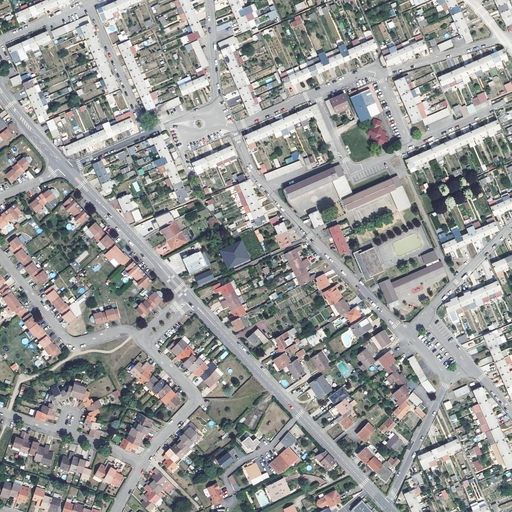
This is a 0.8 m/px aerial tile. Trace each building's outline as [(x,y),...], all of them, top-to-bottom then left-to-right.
[(36,0),(33,2),(34,5),(38,13),(40,13),(45,11),(41,2),(40,0),(36,0)] [(46,0),(41,2),(45,11),(50,8),(52,7),(48,0),(46,0)] [(108,4),(114,17),(121,14),(118,10),(115,1),(114,0),(111,2),(111,3),(108,4)] [(121,0),(117,0),(115,1),(118,10),(125,7),(121,0)] [(456,1),(455,0),(451,0),(447,2),(442,4),(445,10),(449,9),(458,5),(456,1)] [(509,1),(498,6),(500,13),(509,9),(511,8),(509,1)] [(193,9),(190,2),(182,5),(176,8),(179,15),(193,9)] [(242,9),(239,2),(231,6),(233,9),(232,10),(233,13),(234,12),(242,9)] [(21,11),(25,19),(32,16),(28,8),(26,4),(20,7),(21,11)] [(108,4),(102,7),(107,20),(114,17),(108,4)] [(28,8),(32,16),(37,14),(38,13),(34,5),(28,8)] [(458,5),(449,9),(452,15),(461,12),(458,5)] [(237,19),(245,15),(249,14),(252,12),(249,6),(246,7),(242,9),(234,12),(233,13),(234,16),(235,15),(237,19)] [(102,7),(97,9),(103,22),(107,20),(102,7)] [(196,15),(193,9),(179,15),(182,21),(188,19),(196,15)] [(511,16),(509,9),(500,13),(503,19),(506,18),(510,17),(511,16)] [(25,19),(21,11),(15,13),(18,22),(25,19)] [(452,15),(455,22),(463,18),(461,12),(452,15)] [(199,22),(196,15),(188,19),(191,25),(199,22)] [(246,17),(245,15),(237,19),(238,23),(240,25),(252,20),(249,15),(246,17)] [(458,28),(466,25),(463,18),(455,22),(458,28)] [(254,25),(252,20),(240,25),(239,26),(240,29),(241,28),(243,32),(251,28),(250,27),(254,25)] [(199,22),(191,25),(194,32),(202,29),(199,22)] [(89,23),(86,24),(83,25),(81,26),(83,33),(92,29),(89,23)] [(469,31),(466,25),(458,28),(461,35),(462,34),(469,31)] [(92,29),(83,33),(80,34),(81,37),(85,35),(86,39),(95,35),(92,31),(92,29)] [(202,30),(202,29),(194,32),(189,34),(192,40),(197,38),(204,35),(202,30)] [(47,31),(41,34),(46,45),(52,42),(47,31)] [(34,37),(38,45),(42,43),(43,46),(46,45),(41,34),(40,34),(34,37)] [(367,42),(371,50),(377,47),(371,34),(365,37),(367,42)] [(95,35),(86,39),(88,43),(85,45),(86,47),(89,46),(98,42),(96,39),(95,35)] [(417,43),(420,51),(427,48),(421,35),(415,38),(417,43)] [(34,37),(28,39),(31,48),(34,53),(40,51),(38,45),(34,37)] [(21,42),(25,51),(31,48),(28,39),(21,42)] [(354,47),(358,56),(364,53),(360,45),(358,40),(352,43),(354,47)] [(129,48),(126,41),(118,45),(121,50),(121,51),(129,48)] [(21,42),(15,45),(20,56),(26,54),(25,51),(21,42)] [(98,42),(89,46),(92,52),(100,49),(98,44),(98,42)] [(360,45),(364,53),(371,50),(367,42),(360,45)] [(417,43),(410,45),(414,54),(418,52),(420,51),(417,43)] [(341,53),(344,62),(351,59),(347,50),(345,44),(338,47),(339,48),(341,53)] [(402,44),(395,46),(401,59),(407,57),(404,48),(402,44)] [(8,48),(13,59),(20,56),(15,45),(8,48)] [(404,48),(407,57),(414,54),(410,45),(404,48)] [(228,47),(224,48),(221,50),(224,56),(232,53),(229,46),(228,47)] [(391,54),(394,62),(401,59),(395,46),(389,49),(391,54)] [(347,50),(351,59),(358,56),(354,47),(347,50)] [(132,54),(129,48),(121,51),(122,54),(124,58),(132,54)] [(100,49),(92,52),(95,59),(103,55),(102,53),(100,49)] [(388,49),(382,52),(384,57),(388,65),(394,62),(391,54),(389,49),(388,49)] [(498,51),(501,60),(508,57),(504,49),(499,51),(498,51)] [(325,54),(331,67),(338,64),(334,56),(332,51),(325,54)] [(491,54),(495,63),(501,60),(498,51),(491,54)] [(232,53),(224,56),(227,63),(235,59),(232,53)] [(334,56),(338,64),(344,62),(341,53),(334,56)] [(135,61),(132,54),(124,58),(127,65),(135,61)] [(321,62),(325,70),(331,67),(325,54),(319,57),(321,62)] [(484,57),(488,66),(495,63),(491,54),(484,57)] [(103,55),(95,59),(98,66),(106,62),(104,58),(103,55)] [(235,59),(227,63),(229,68),(230,69),(238,66),(244,63),(241,57),(238,58),(235,59)] [(478,60),(481,69),(488,66),(484,57),(478,60)] [(139,59),(135,61),(127,65),(130,71),(141,66),(142,66),(139,59)] [(471,63),(475,71),(477,76),(483,73),(483,72),(481,69),(478,60),(471,63)] [(106,62),(98,66),(99,69),(97,70),(98,73),(109,68),(108,66),(106,62)] [(321,72),(325,70),(321,62),(315,65),(318,73),(321,72)] [(465,66),(468,74),(475,71),(471,63),(465,66)] [(312,76),(318,73),(315,65),(308,68),(312,76)] [(143,71),(141,66),(130,71),(132,76),(132,78),(141,74),(140,72),(143,71)] [(230,69),(233,76),(241,72),(240,71),(243,70),(241,66),(239,67),(238,66),(230,69)] [(458,69),(462,77),(468,74),(465,66),(458,69)] [(495,67),(489,69),(492,76),(498,74),(495,67)] [(109,68),(98,73),(96,74),(98,77),(102,75),(104,79),(112,75),(110,70),(109,68)] [(302,71),(305,79),(312,76),(308,68),(306,69),(304,69),(302,71)] [(288,76),(292,84),(299,82),(295,73),(293,69),(286,71),(288,76)] [(451,72),(457,84),(460,83),(458,79),(462,77),(458,69),(451,72)] [(199,78),(202,86),(204,86),(209,83),(205,75),(203,70),(197,73),(199,78)] [(295,73),(299,82),(305,79),(302,71),(295,73)] [(241,72),(233,76),(236,82),(244,79),(241,72)] [(445,75),(449,83),(450,87),(457,84),(451,72),(445,75)] [(143,81),(141,74),(132,78),(135,84),(143,81)] [(112,75),(104,79),(105,82),(101,84),(102,87),(103,87),(115,82),(112,75)] [(438,78),(442,86),(449,83),(445,75),(438,78)] [(183,79),(189,92),(191,91),(196,89),(192,81),(190,76),(183,79)] [(202,86),(199,78),(197,79),(195,76),(191,77),(193,81),(192,81),(196,89),(201,87),(202,86)] [(288,76),(282,79),(285,87),(292,84),(288,76)] [(407,84),(404,77),(394,81),(397,86),(398,88),(407,84)] [(31,79),(23,82),(25,86),(26,89),(34,86),(31,79)] [(147,79),(143,81),(135,84),(138,89),(138,91),(146,87),(150,86),(147,79)] [(177,82),(182,95),(187,93),(189,92),(183,79),(177,82)] [(244,79),(236,82),(238,89),(247,85),(244,79)] [(115,82),(103,87),(104,89),(108,88),(109,92),(118,88),(115,82)] [(247,85),(238,89),(241,95),(250,92),(253,90),(254,90),(251,83),(247,85)] [(38,84),(34,86),(26,89),(27,91),(29,95),(37,92),(41,90),(38,84)] [(410,91),(407,84),(398,88),(401,95),(410,91)] [(149,94),(146,87),(138,91),(141,98),(149,94)] [(357,94),(350,97),(360,122),(380,113),(369,89),(357,94)] [(32,102),(40,98),(44,96),(42,90),(41,90),(37,92),(29,95),(31,100),(32,102)] [(250,92),(241,95),(244,102),(252,98),(256,97),(253,90),(250,92)] [(413,98),(410,91),(401,95),(404,102),(413,98)] [(154,92),(149,94),(141,98),(144,104),(152,101),(157,98),(154,92)] [(344,93),(330,99),(336,113),(350,107),(344,93)] [(478,97),(481,103),(487,100),(484,93),(478,96),(478,97)] [(418,95),(413,98),(404,102),(404,103),(407,109),(416,105),(421,102),(418,95)] [(478,97),(472,100),(473,104),(474,106),(481,103),(478,97)] [(32,102),(35,108),(43,105),(47,103),(45,100),(42,101),(40,98),(32,102)] [(252,98),(244,102),(247,108),(255,105),(252,98)] [(155,107),(152,101),(144,104),(147,111),(153,108),(155,107)] [(43,105),(35,108),(37,113),(38,115),(46,112),(45,108),(48,107),(46,104),(43,105)] [(473,104),(467,107),(467,108),(469,111),(470,114),(476,111),(474,106),(473,104)] [(255,105),(247,108),(250,115),(258,111),(255,105)] [(419,112),(416,105),(407,109),(409,114),(410,116),(419,112)] [(310,107),(303,109),(307,118),(313,115),(313,113),(310,107)] [(297,112),(300,121),(303,126),(309,123),(307,118),(303,109),(297,112)] [(423,110),(419,112),(410,116),(413,123),(422,119),(425,118),(426,117),(423,110)] [(49,118),(46,112),(38,115),(39,117),(41,122),(49,118)] [(297,112),(290,115),(294,123),(300,121),(297,112)] [(2,117),(0,114),(0,128),(3,132),(2,133),(7,140),(15,134),(13,131),(12,131),(11,130),(12,128),(5,118),(3,120),(2,118),(2,117)] [(122,115),(115,118),(117,123),(121,132),(125,130),(128,129),(124,121),(122,115)] [(283,118),(287,126),(294,123),(290,115),(283,118)] [(124,121),(128,129),(134,126),(131,118),(124,121)] [(283,118),(277,121),(280,129),(282,133),(289,130),(287,126),(283,118)] [(380,125),(381,121),(373,118),(370,128),(367,135),(371,136),(370,140),(380,146),(387,142),(389,137),(384,136),(386,132),(383,131),(380,125)] [(497,120),(490,123),(494,131),(501,128),(497,120)] [(270,124),(274,132),(280,129),(277,121),(270,124)] [(111,126),(115,135),(121,132),(117,123),(111,126)] [(490,123),(484,125),(487,134),(494,131),(490,123)] [(270,124),(264,127),(267,135),(274,132),(270,124)] [(480,127),(477,128),(481,137),(487,134),(484,125),(480,127)] [(111,126),(104,129),(108,137),(115,135),(111,126)] [(257,129),(261,138),(267,135),(264,127),(257,129)] [(475,129),(471,131),(474,140),(481,137),(477,128),(475,129)] [(98,132),(102,140),(108,137),(104,129),(98,132)] [(257,129),(251,132),(254,141),(261,138),(257,129)] [(471,131),(464,134),(468,143),(474,140),(471,131)] [(98,132),(91,135),(95,143),(102,140),(98,132)] [(251,132),(244,135),(249,147),(256,144),(254,141),(251,132)] [(164,141),(161,134),(152,138),(155,144),(164,141)] [(462,135),(457,137),(461,145),(468,143),(464,134),(462,135)] [(84,138),(88,146),(95,143),(91,135),(84,138)] [(457,137),(451,140),(454,148),(461,145),(457,137)] [(84,138),(78,141),(82,149),(88,146),(84,138)] [(63,142),(64,146),(67,152),(68,155),(75,152),(71,143),(69,139),(63,142)] [(451,140),(444,143),(448,151),(454,148),(451,140)] [(71,143),(75,152),(82,149),(78,141),(71,143)] [(167,147),(164,141),(155,144),(158,151),(167,147)] [(444,143),(438,146),(441,154),(448,151),(444,143)] [(225,148),(230,160),(236,157),(231,145),(227,148),(225,148)] [(438,146),(431,148),(435,157),(441,154),(438,146)] [(169,154),(167,147),(158,151),(161,158),(169,154)] [(223,149),(218,151),(223,163),(230,160),(225,148),(223,149)] [(431,148),(425,151),(428,160),(435,157),(431,148)] [(126,157),(123,151),(117,154),(119,160),(126,157)] [(212,154),(217,166),(223,163),(218,151),(212,154)] [(423,152),(418,154),(422,163),(428,160),(425,151),(423,152)] [(172,160),(169,154),(161,158),(164,164),(172,160)] [(210,155),(205,157),(210,169),(217,166),(212,154),(210,155)] [(419,168),(423,166),(422,163),(418,154),(414,156),(412,157),(415,165),(418,164),(419,168)] [(17,179),(16,178),(20,175),(28,169),(27,167),(28,166),(29,167),(32,164),(31,163),(33,161),(34,159),(32,156),(29,156),(27,158),(26,156),(20,161),(20,162),(14,167),(14,168),(7,174),(13,182),(17,179)] [(199,160),(202,168),(205,167),(206,170),(210,169),(205,157),(201,159),(199,160)] [(415,165),(412,157),(405,160),(409,168),(412,174),(418,171),(415,165)] [(101,160),(93,164),(95,169),(96,170),(104,167),(101,160)] [(175,167),(172,160),(164,164),(167,171),(175,167)] [(199,160),(192,163),(196,171),(202,168),(199,160)] [(167,171),(164,164),(158,167),(161,173),(164,172),(167,171)] [(107,173),(104,167),(96,170),(98,177),(107,173)] [(178,174),(175,167),(167,171),(168,174),(170,177),(178,174)] [(335,171),(334,167),(285,189),(289,199),(334,179),(344,175),(341,169),(335,171)] [(107,173),(98,177),(101,183),(110,180),(107,173)] [(181,180),(178,174),(170,177),(165,179),(168,186),(173,184),(181,180)] [(344,175),(334,179),(343,199),(353,195),(344,175)] [(347,210),(392,190),(402,186),(399,179),(393,182),(391,178),(353,195),(343,199),(342,200),(347,210)] [(248,179),(239,183),(234,185),(237,193),(251,187),(248,179)] [(113,186),(110,180),(101,183),(104,190),(111,187),(113,186)] [(184,187),(181,180),(173,184),(175,190),(184,187)] [(137,192),(140,190),(136,182),(132,183),(137,192)] [(410,206),(402,186),(392,190),(400,210),(410,206)] [(187,193),(184,187),(175,190),(173,192),(176,198),(178,197),(187,193)] [(240,200),(254,194),(251,187),(237,193),(240,200)] [(57,189),(54,188),(52,190),(51,189),(48,191),(49,192),(47,193),(46,191),(41,195),(38,198),(38,199),(32,204),(38,212),(45,207),(44,206),(47,203),(50,201),(51,202),(57,197),(56,195),(58,194),(58,191),(57,189)] [(190,200),(187,193),(178,197),(181,203),(190,200)] [(130,201),(127,194),(118,198),(120,203),(121,205),(130,201)] [(257,201),(254,194),(240,200),(243,207),(248,205),(257,201)] [(91,217),(73,196),(65,203),(68,207),(67,208),(70,211),(71,210),(77,217),(76,218),(79,222),(80,221),(83,224),(91,217)] [(495,200),(489,203),(494,215),(501,212),(497,204),(495,200)] [(133,208),(130,201),(121,205),(122,207),(124,212),(129,210),(129,212),(133,223),(143,219),(137,207),(133,208)] [(251,212),(260,208),(257,201),(248,205),(248,206),(244,208),(247,214),(251,212)] [(504,201),(497,204),(501,212),(507,209),(504,201)] [(24,212),(17,204),(6,213),(1,216),(3,218),(1,219),(0,218),(0,228),(0,229),(2,228),(3,229),(10,224),(9,223),(12,221),(16,218),(17,219),(21,216),(20,215),(24,212)] [(263,213),(260,208),(251,212),(254,219),(264,215),(263,213)] [(318,211),(309,214),(311,219),(312,221),(321,217),(318,211)] [(169,221),(174,219),(172,215),(167,218),(166,215),(156,220),(159,226),(160,227),(169,221)] [(264,215),(254,219),(256,222),(252,224),(254,227),(267,222),(264,216),(264,215)] [(219,223),(213,217),(208,222),(213,228),(219,223)] [(321,217),(312,221),(313,223),(315,227),(323,223),(321,217)] [(486,220),(488,224),(491,233),(498,230),(493,217),(486,220)] [(167,239),(181,231),(174,220),(170,222),(166,224),(168,227),(162,230),(163,232),(167,239)] [(278,220),(272,223),(273,227),(274,226),(278,234),(286,230),(287,230),(283,222),(280,224),(278,220)] [(481,227),(479,221),(472,224),(473,226),(475,230),(478,238),(485,235),(481,227)] [(131,259),(127,255),(126,256),(124,255),(125,254),(120,249),(119,249),(118,247),(119,246),(115,241),(112,238),(111,239),(108,235),(102,230),(100,227),(101,226),(97,222),(90,229),(96,236),(95,237),(100,242),(101,241),(110,251),(109,252),(121,264),(122,263),(124,266),(131,259)] [(338,224),(329,228),(331,231),(332,234),(341,230),(338,224)] [(472,224),(466,227),(468,233),(472,241),(476,239),(476,240),(479,239),(478,238),(475,230),(473,226),(472,224)] [(488,224),(481,227),(485,235),(491,233),(488,224)] [(254,231),(259,242),(263,240),(257,229),(254,231)] [(278,234),(275,235),(281,248),(291,244),(286,235),(288,234),(286,230),(278,234)] [(344,237),(341,230),(332,234),(333,237),(335,241),(344,237)] [(186,241),(181,231),(167,239),(170,245),(172,248),(186,241)] [(468,233),(461,236),(465,244),(472,241),(468,233)] [(453,234),(446,237),(452,250),(458,247),(455,238),(453,234)] [(461,236),(455,238),(458,247),(465,244),(461,236)] [(26,252),(23,248),(26,246),(18,237),(11,243),(13,246),(14,247),(12,249),(19,258),(20,257),(22,260),(27,266),(29,270),(28,270),(36,280),(38,278),(39,280),(41,282),(49,276),(42,267),(39,269),(36,265),(36,264),(27,252),(26,252)] [(344,237),(335,241),(337,244),(338,248),(347,244),(344,237)] [(440,240),(441,242),(445,252),(452,250),(446,237),(440,240)] [(241,239),(221,248),(224,254),(222,254),(222,255),(225,261),(225,262),(227,261),(230,267),(233,265),(250,258),(241,239)] [(350,250),(347,244),(338,248),(339,250),(341,254),(350,250)] [(285,254),(289,262),(299,257),(297,252),(302,250),(300,246),(285,254)] [(384,270),(373,247),(362,252),(361,250),(353,253),(366,281),(373,278),(372,275),(384,270)] [(446,271),(441,261),(439,262),(433,249),(421,255),(426,267),(422,269),(391,283),(389,279),(379,283),(387,303),(397,299),(395,293),(446,271)] [(86,250),(75,260),(78,263),(89,254),(86,250)] [(186,262),(191,273),(207,265),(200,250),(184,259),(186,262)] [(289,262),(293,270),(308,262),(306,259),(301,261),(299,257),(289,262)] [(250,258),(233,265),(235,269),(251,262),(250,258)] [(498,261),(502,269),(508,266),(505,258),(498,261)] [(75,270),(80,267),(75,260),(71,263),(75,270)] [(498,261),(492,264),(497,277),(504,274),(502,269),(498,261)] [(153,282),(135,262),(127,269),(130,272),(129,273),(132,277),(133,276),(140,283),(139,284),(142,287),(143,286),(146,289),(153,282)] [(310,265),(308,262),(293,270),(297,277),(307,273),(304,268),(310,265)] [(211,271),(196,277),(200,285),(214,278),(211,271)] [(297,277),(301,286),(316,278),(315,275),(309,277),(307,273),(297,277)] [(316,278),(317,281),(316,282),(320,290),(330,284),(324,274),(316,278)] [(490,284),(494,292),(496,296),(496,297),(502,294),(501,289),(497,281),(490,284)] [(224,295),(234,290),(230,282),(222,286),(220,282),(213,286),(215,289),(217,293),(222,290),(224,295)] [(484,287),(487,295),(494,292),(490,284),(484,287)] [(333,304),(343,298),(341,295),(340,295),(338,292),(339,292),(335,285),(323,293),(330,305),(333,304)] [(63,300),(57,293),(58,292),(53,286),(46,291),(48,294),(51,297),(50,298),(56,306),(56,305),(59,309),(64,315),(66,318),(66,319),(69,323),(76,317),(73,313),(74,312),(64,299),(63,300)] [(22,304),(13,291),(10,287),(2,293),(5,297),(4,298),(9,304),(14,310),(15,309),(18,313),(25,307),(23,303),(22,304)] [(477,289),(483,302),(489,299),(487,295),(484,287),(477,289)] [(471,292),(474,301),(476,305),(483,302),(477,289),(471,292)] [(234,290),(224,295),(226,299),(221,302),(223,305),(238,297),(234,290)] [(153,308),(160,302),(160,301),(162,299),(161,297),(163,295),(163,293),(160,291),(158,291),(156,293),(155,291),(149,297),(150,298),(147,301),(146,300),(143,303),(142,302),(138,305),(139,306),(136,310),(144,318),(153,308)] [(269,296),(271,300),(278,297),(276,292),(269,296)] [(464,295),(468,304),(474,301),(471,292),(464,295)] [(82,295),(76,300),(80,304),(86,300),(82,295)] [(457,298),(461,306),(463,312),(470,309),(468,304),(464,295),(457,298)] [(238,297),(223,305),(224,308),(230,306),(232,310),(242,305),(238,297)] [(343,298),(333,304),(338,311),(339,311),(341,315),(351,309),(349,304),(347,305),(346,303),(343,298)] [(451,301),(455,309),(461,306),(457,298),(451,301)] [(444,304),(450,317),(457,315),(455,309),(451,301),(444,304)] [(242,305),(232,310),(234,315),(229,317),(231,321),(244,314),(246,313),(242,305)] [(461,306),(455,309),(457,315),(463,312),(461,306)] [(351,323),(361,316),(355,307),(345,314),(351,323)] [(118,309),(114,310),(113,309),(106,312),(106,313),(102,314),(102,313),(94,315),(94,316),(92,317),(91,320),(92,324),(95,326),(97,325),(97,326),(101,325),(100,323),(102,322),(103,325),(109,323),(109,322),(113,321),(112,319),(114,319),(115,321),(121,319),(118,309)] [(40,326),(35,319),(34,318),(35,317),(31,312),(23,318),(27,323),(26,324),(33,333),(34,333),(42,343),(41,343),(48,352),(49,352),(53,357),(61,351),(57,346),(56,346),(55,345),(50,339),(49,337),(50,336),(42,326),(41,327),(40,326)] [(244,314),(231,321),(236,330),(248,323),(244,314)] [(365,316),(350,325),(353,329),(355,328),(357,330),(356,331),(358,335),(372,327),(365,316)] [(336,326),(346,321),(344,318),(339,320),(338,318),(333,321),(336,326)] [(297,332),(294,327),(287,332),(290,336),(297,332)] [(270,340),(258,328),(247,337),(254,344),(259,339),(264,344),(270,340)] [(373,335),(382,347),(390,341),(386,336),(387,335),(382,329),(373,335)] [(321,337),(317,330),(314,332),(306,337),(310,343),(321,337)] [(495,330),(484,335),(486,341),(495,338),(493,334),(496,333),(495,330)] [(289,338),(285,332),(275,338),(279,344),(278,345),(275,347),(277,351),(281,349),(290,344),(287,339),(289,338)] [(500,336),(495,338),(486,341),(489,348),(498,344),(503,342),(500,336)] [(299,341),(301,346),(308,344),(306,338),(299,341)] [(179,356),(189,346),(182,340),(178,344),(175,342),(168,348),(171,351),(173,349),(174,348),(178,351),(176,353),(179,356)] [(298,350),(294,344),(293,345),(289,347),(293,353),(298,350)] [(500,351),(498,344),(489,348),(492,355),(500,351)] [(195,352),(189,346),(179,356),(177,357),(180,360),(183,358),(184,356),(185,357),(184,359),(186,361),(187,360),(192,355),(193,354),(195,352)] [(362,360),(370,354),(365,348),(357,354),(362,360)] [(299,357),(301,356),(309,351),(308,350),(305,352),(303,349),(296,353),(299,357)] [(375,362),(371,364),(373,368),(376,367),(378,367),(381,371),(384,368),(392,363),(395,360),(392,356),(391,357),(390,356),(391,355),(394,353),(392,349),(379,358),(375,361),(375,362)] [(322,350),(313,356),(320,366),(318,367),(320,371),(330,364),(328,361),(329,361),(322,350)] [(503,358),(500,351),(492,355),(495,361),(503,358)] [(274,364),(278,371),(288,364),(291,362),(289,358),(291,357),(289,355),(287,356),(285,352),(274,359),(276,362),(274,364)] [(349,353),(345,357),(349,362),(354,359),(349,353)] [(371,356),(370,354),(362,360),(364,364),(367,367),(371,364),(375,362),(371,356)] [(192,355),(187,360),(190,362),(188,365),(187,365),(189,367),(197,360),(192,355)] [(511,361),(509,355),(503,358),(506,364),(511,361)] [(291,362),(288,364),(292,371),(293,371),(296,377),(305,371),(298,361),(303,358),(301,356),(299,357),(291,362)] [(311,357),(318,367),(320,366),(313,356),(311,357)] [(198,359),(197,360),(189,367),(192,370),(193,369),(195,371),(204,362),(200,357),(198,359)] [(506,364),(503,358),(495,361),(498,368),(506,364)] [(202,374),(213,364),(208,359),(204,362),(195,371),(197,373),(200,376),(201,375),(202,374)] [(148,362),(144,366),(143,367),(142,366),(142,365),(140,362),(131,371),(138,378),(151,365),(148,362)] [(13,371),(19,367),(16,363),(10,367),(13,371)] [(203,378),(205,380),(218,367),(213,363),(213,364),(202,374),(204,376),(203,378)] [(394,365),(392,363),(384,368),(387,371),(394,365)] [(509,371),(506,364),(498,368),(501,374),(509,371)] [(149,373),(150,372),(154,368),(151,365),(138,378),(145,384),(146,384),(154,376),(151,373),(150,374),(149,373)] [(397,369),(394,365),(387,371),(389,375),(386,378),(390,383),(395,380),(401,387),(404,384),(407,381),(401,373),(399,375),(395,371),(397,369)] [(205,380),(211,386),(210,388),(213,390),(219,384),(217,381),(224,374),(218,367),(205,380)] [(511,369),(509,371),(501,374),(504,381),(511,377),(511,369)] [(357,380),(360,377),(355,371),(351,374),(357,380)] [(332,389),(322,375),(309,383),(316,393),(318,392),(321,396),(332,389)] [(152,390),(152,389),(162,380),(160,377),(157,379),(156,381),(155,380),(156,378),(154,376),(146,384),(152,390)] [(162,380),(152,389),(157,394),(164,387),(165,386),(163,383),(164,382),(162,380)] [(76,392),(79,393),(82,385),(75,383),(74,387),(72,395),(74,396),(75,395),(76,392)] [(407,388),(404,384),(401,387),(392,394),(397,401),(396,402),(399,406),(408,397),(409,396),(405,390),(407,388)] [(82,385),(79,393),(83,394),(82,397),(82,398),(84,399),(87,391),(88,387),(82,385)] [(72,395),(74,387),(71,386),(70,388),(62,392),(65,399),(69,397),(69,395),(70,394),(72,395)] [(484,391),(482,386),(473,390),(476,397),(484,393),(484,391)] [(53,390),(55,394),(58,400),(61,399),(62,400),(65,399),(62,392),(59,387),(53,390)] [(157,394),(162,398),(172,389),(170,387),(169,387),(167,390),(164,387),(157,394)] [(341,387),(328,397),(331,401),(333,399),(337,404),(347,396),(348,396),(341,387)] [(172,389),(162,398),(167,403),(175,395),(173,393),(174,391),(172,389)] [(89,397),(90,394),(91,392),(87,391),(84,399),(86,400),(86,401),(87,405),(89,405),(94,402),(92,398),(90,399),(89,397)] [(176,394),(175,395),(167,403),(166,403),(173,410),(182,401),(179,399),(178,400),(177,399),(178,398),(181,395),(178,392),(176,394)] [(484,393),(476,397),(479,403),(487,399),(485,394),(484,393)] [(58,400),(55,394),(51,396),(49,402),(51,403),(49,407),(56,409),(57,409),(58,405),(57,404),(57,403),(59,401),(58,400)] [(351,401),(347,396),(337,404),(331,409),(334,414),(333,415),(336,419),(351,408),(348,404),(351,401)] [(399,406),(394,411),(401,417),(409,408),(411,407),(406,402),(408,400),(413,405),(414,403),(413,402),(410,400),(408,397),(399,406)] [(487,399),(479,403),(473,406),(476,412),(490,406),(487,399)] [(99,400),(94,402),(89,405),(91,408),(89,409),(91,412),(98,408),(102,406),(99,400)] [(449,401),(444,403),(447,410),(452,407),(449,401)] [(45,405),(42,412),(55,416),(56,412),(55,412),(56,409),(49,407),(45,405)] [(490,406),(476,412),(479,419),(493,413),(490,406)] [(421,410),(418,407),(415,410),(423,418),(425,414),(421,410)] [(95,414),(98,413),(100,411),(98,408),(91,412),(91,413),(90,415),(89,415),(87,419),(89,419),(95,421),(96,417),(94,416),(95,414)] [(260,419),(263,412),(254,409),(252,416),(260,419)] [(351,413),(348,410),(336,420),(338,423),(340,421),(346,428),(352,424),(346,416),(351,413)] [(39,411),(36,418),(45,421),(47,417),(54,419),(55,416),(42,412),(41,411),(39,411)] [(139,423),(150,428),(151,428),(152,424),(151,424),(149,423),(151,418),(140,413),(136,421),(138,422),(139,423)] [(493,413),(479,419),(482,425),(496,419),(495,417),(493,413)] [(399,420),(393,414),(379,429),(383,433),(385,430),(387,432),(399,420)] [(85,425),(98,429),(100,423),(95,421),(89,419),(88,422),(86,422),(85,425)] [(496,419),(482,425),(485,432),(499,426),(496,419)] [(368,422),(357,434),(365,442),(369,437),(369,436),(375,429),(368,422)] [(149,430),(150,428),(139,423),(136,429),(144,432),(146,429),(149,430)] [(188,426),(190,428),(191,429),(187,433),(186,431),(183,434),(184,434),(192,443),(193,443),(200,437),(195,433),(198,430),(191,423),(188,426)] [(99,429),(98,429),(85,425),(84,428),(92,431),(90,435),(99,438),(102,430),(99,429)] [(502,432),(499,426),(485,432),(488,438),(502,432)] [(130,433),(141,438),(142,439),(144,436),(143,435),(144,432),(136,429),(135,428),(133,427),(132,429),(130,433)] [(26,433),(27,432),(23,431),(21,438),(17,436),(14,446),(13,449),(20,451),(21,450),(26,433)] [(291,434),(289,431),(280,441),(282,443),(286,438),(291,434)] [(502,432),(488,438),(491,445),(505,439),(502,432)] [(26,433),(21,450),(30,453),(30,452),(33,444),(34,442),(30,440),(30,442),(28,441),(29,440),(31,435),(26,433)] [(130,433),(128,439),(139,445),(141,442),(139,441),(141,438),(130,433)] [(185,439),(182,442),(187,447),(192,443),(184,434),(182,436),(182,437),(185,439)] [(269,464),(278,474),(303,461),(290,447),(297,440),(291,434),(286,438),(282,443),(286,448),(282,452),(284,453),(276,460),(274,459),(269,464)] [(403,442),(396,434),(395,435),(391,439),(388,442),(395,450),(403,442)] [(249,436),(242,442),(248,449),(250,448),(252,450),(255,446),(256,447),(261,443),(256,438),(253,441),(249,436)] [(139,445),(128,439),(126,438),(125,438),(121,446),(130,451),(132,447),(130,446),(131,445),(132,446),(137,448),(139,445)] [(457,439),(451,441),(454,450),(461,447),(457,439)] [(505,439),(491,445),(494,451),(499,449),(508,445),(505,439)] [(187,447),(182,442),(179,440),(178,441),(179,443),(177,445),(185,453),(189,449),(187,447)] [(451,441),(444,444),(448,453),(454,450),(451,441)] [(37,442),(36,446),(33,444),(30,452),(37,454),(39,447),(39,446),(40,443),(37,442)] [(387,443),(384,446),(390,452),(393,449),(387,443)] [(181,458),(185,453),(177,445),(176,444),(173,446),(175,447),(172,450),(179,456),(180,458),(181,458)] [(444,444),(437,447),(441,455),(448,453),(444,444)] [(47,445),(46,448),(42,461),(41,462),(51,465),(54,453),(51,452),(50,453),(49,453),(49,451),(51,446),(47,445)] [(469,450),(470,454),(480,450),(478,445),(473,447),(474,448),(469,450)] [(510,452),(508,445),(499,449),(494,451),(497,458),(502,456),(510,452)] [(367,446),(365,448),(373,456),(375,454),(367,446)] [(42,461),(46,448),(43,447),(42,448),(39,447),(37,454),(36,456),(35,459),(42,461)] [(437,447),(431,450),(434,458),(441,455),(437,447)] [(168,450),(169,450),(171,453),(168,455),(174,461),(179,456),(172,450),(171,449),(170,448),(168,450)] [(217,460),(223,467),(232,460),(230,458),(231,457),(231,456),(236,452),(234,448),(217,460)] [(373,456),(365,448),(358,455),(365,463),(368,461),(373,456)] [(431,450),(424,453),(428,461),(434,458),(431,450)] [(71,451),(69,457),(69,458),(67,457),(68,456),(64,455),(60,467),(70,470),(70,468),(74,457),(74,456),(75,453),(71,451)] [(339,465),(325,451),(316,455),(317,458),(331,472),(339,465)] [(511,455),(510,452),(502,456),(497,458),(500,464),(502,463),(505,462),(511,459),(511,455)] [(167,462),(166,461),(163,463),(171,471),(177,465),(175,463),(174,461),(168,455),(166,453),(163,456),(167,459),(168,461),(167,462)] [(418,456),(423,469),(430,466),(428,461),(424,453),(418,456)] [(448,453),(441,455),(443,461),(450,458),(448,453)] [(368,461),(376,470),(381,465),(373,456),(368,461)] [(77,471),(77,469),(81,458),(77,457),(77,458),(74,457),(70,468),(77,471)] [(396,457),(390,464),(393,468),(400,461),(396,457)] [(81,458),(77,469),(83,471),(85,465),(82,463),(83,459),(84,459),(81,458)] [(87,461),(85,465),(83,471),(83,473),(82,476),(89,479),(92,469),(88,468),(90,461),(87,460),(87,461)] [(385,469),(389,463),(386,460),(381,465),(376,470),(375,471),(380,475),(380,476),(385,480),(391,473),(385,469)] [(267,472),(261,475),(255,462),(253,463),(252,461),(247,464),(248,466),(245,467),(251,479),(254,485),(270,477),(267,472)] [(109,462),(106,467),(105,468),(104,467),(104,466),(101,464),(95,474),(104,479),(105,478),(110,468),(111,466),(113,464),(109,462)] [(105,478),(110,481),(117,470),(114,468),(113,470),(110,468),(105,478)] [(117,470),(110,481),(118,485),(123,475),(120,474),(119,475),(118,475),(119,473),(121,470),(118,468),(117,470)] [(174,486),(168,480),(156,468),(153,471),(156,474),(157,476),(156,477),(155,475),(152,478),(155,480),(161,486),(163,488),(167,493),(174,486)] [(233,475),(228,477),(232,485),(236,483),(233,475)] [(274,498),(278,496),(278,495),(283,493),(284,494),(290,491),(284,477),(274,482),(268,484),(274,498)] [(17,499),(22,485),(23,482),(15,479),(13,484),(10,493),(13,495),(14,493),(15,494),(15,495),(14,498),(17,499)] [(148,485),(160,497),(163,495),(160,491),(163,488),(161,486),(155,480),(152,482),(153,483),(152,484),(151,483),(149,481),(146,483),(148,485)] [(10,493),(13,484),(5,481),(3,487),(0,485),(0,495),(0,496),(1,494),(9,497),(10,493)] [(212,500),(214,504),(223,500),(221,496),(222,495),(220,491),(219,488),(220,487),(217,482),(207,487),(213,499),(212,500)] [(30,488),(22,485),(17,499),(17,500),(20,502),(21,500),(22,499),(26,500),(30,488)] [(148,494),(147,493),(145,496),(153,504),(160,497),(148,485),(144,488),(148,492),(149,493),(148,494)] [(41,506),(44,494),(46,490),(36,486),(33,498),(36,499),(37,498),(38,499),(38,500),(36,505),(40,507),(41,506)] [(334,490),(326,494),(325,496),(318,499),(317,502),(319,505),(321,506),(326,504),(329,502),(330,506),(341,501),(338,496),(337,497),(334,490)] [(407,500),(415,496),(412,490),(404,494),(406,498),(407,500)] [(263,491),(256,494),(262,506),(269,503),(263,491)] [(44,510),(48,511),(52,497),(44,494),(41,506),(44,507),(45,505),(46,505),(45,507),(44,510)] [(145,501),(142,504),(149,511),(155,506),(153,504),(145,496),(143,494),(141,496),(145,500),(145,501)] [(418,495),(415,496),(407,500),(408,502),(410,507),(418,503),(421,502),(418,495)] [(50,511),(51,511),(53,509),(53,507),(55,508),(54,510),(57,511),(62,499),(53,496),(52,497),(48,511),(50,511)] [(373,511),(362,500),(352,509),(354,511),(373,511)] [(483,501),(478,503),(481,511),(489,511),(485,501),(483,501)] [(72,511),(75,504),(66,502),(63,511),(66,511),(67,511),(68,511),(72,511)] [(471,505),(473,510),(473,511),(481,511),(478,503),(477,502),(471,505)] [(82,511),(84,508),(85,506),(75,503),(75,504),(72,511),(82,511)] [(297,511),(294,503),(284,508),(286,511),(297,511)] [(418,503),(410,507),(412,511),(415,511),(421,510),(418,503)]
